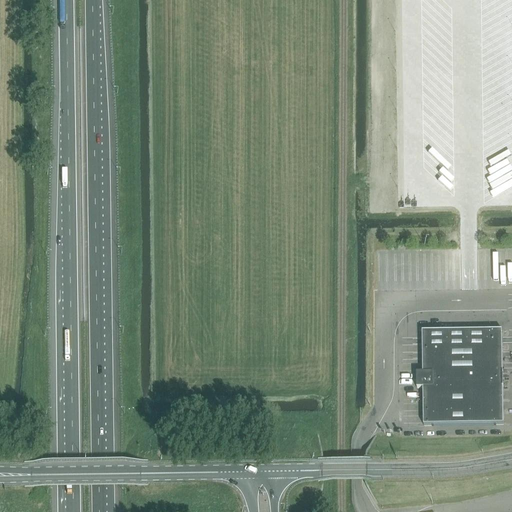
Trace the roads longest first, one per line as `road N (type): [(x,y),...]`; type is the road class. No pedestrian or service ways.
road 1 (motorway): [(99,511),(92,0)]
road 2 (motorway): [(67,0),(73,511)]
road 3 (primary): [(0,474),(249,472)]
road 4 (unclassified): [(270,471),(511,460)]
